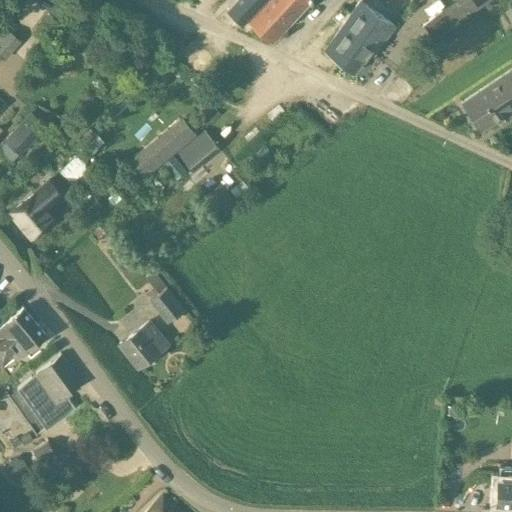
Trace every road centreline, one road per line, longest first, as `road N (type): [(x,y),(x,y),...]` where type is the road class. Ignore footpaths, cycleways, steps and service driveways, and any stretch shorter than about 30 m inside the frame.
road 1 (unclassified): [(149,0),(511,165)]
road 2 (unclassified): [(219,511),(180,493),(0,258)]
